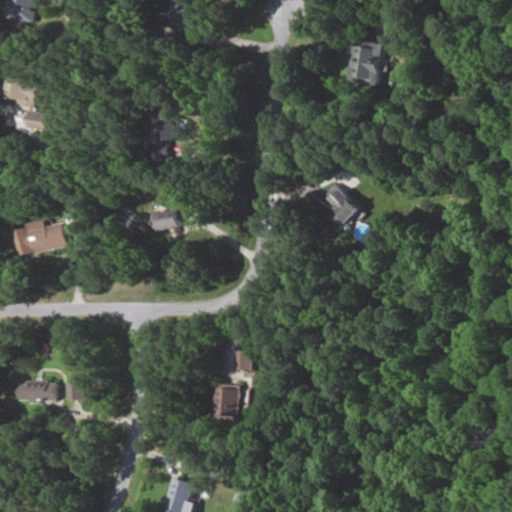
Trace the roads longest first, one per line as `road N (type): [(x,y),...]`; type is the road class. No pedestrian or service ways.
road 1 (residential): [(0,308),(138,310),(201,305),(237,292),(256,267),(264,222),(283,5)]
road 2 (residential): [(110,511),(135,435),(138,310)]
